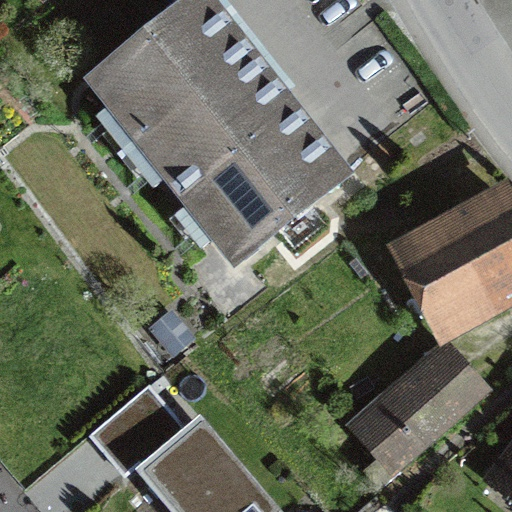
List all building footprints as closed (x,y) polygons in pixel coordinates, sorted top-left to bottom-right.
[(215,0),(170,0),(80,77),(233,258),(350,160),(215,0)] [(442,333),(511,296),(511,179),(511,177),(393,238),(442,333)] [(396,474),(483,393),(439,346),(352,427),(396,474)] [(148,388),(93,439),(129,478),(144,464),(184,427),(148,388)] [(184,427),(144,464),(187,511),(278,511),(285,506),(201,412),(184,427)] [(511,506),(511,461),(491,492),(511,506)]
